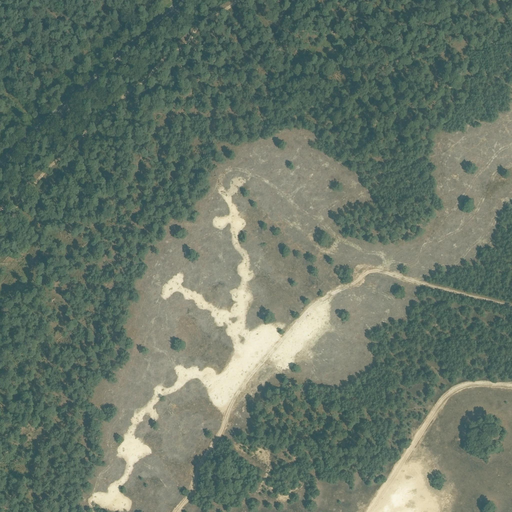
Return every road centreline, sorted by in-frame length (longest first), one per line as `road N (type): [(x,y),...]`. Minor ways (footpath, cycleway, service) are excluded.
road 1 (track): [(176,511),(253,371),(306,308),(352,282),(356,268),(511,306)]
road 2 (track): [(252,0),(228,9),(0,203)]
road 3 (primary): [(0,163),(183,0)]
road 4 (unknown): [(370,511),(448,394),(469,383),(511,384)]
